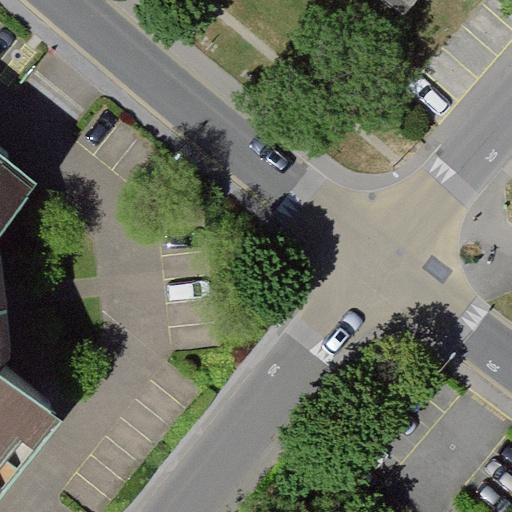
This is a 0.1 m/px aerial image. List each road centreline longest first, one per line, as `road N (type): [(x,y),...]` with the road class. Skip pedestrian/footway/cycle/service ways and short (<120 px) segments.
road 1 (residential): [(382,261),(65,0)]
road 2 (residential): [(185,511),(382,261)]
road 3 (residential): [(382,261),(511,125)]
road 4 (residential): [(511,364),(382,261)]
